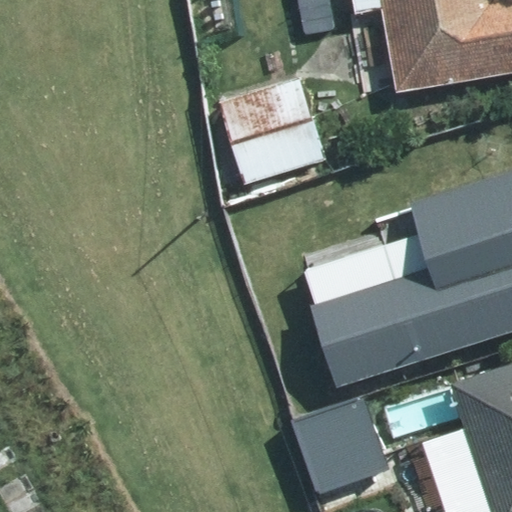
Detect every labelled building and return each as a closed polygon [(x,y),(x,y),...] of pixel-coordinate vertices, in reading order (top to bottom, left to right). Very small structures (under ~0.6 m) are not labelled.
[(398,4),(412,87),(511,69),(511,0),(367,0),(369,9),(398,4)] [(227,101),(250,178),(333,155),(311,78),(227,101)] [(424,223),(308,258),(348,387),(511,337),(511,171),(417,200),(424,223)] [(511,511),(511,365),(458,382),(500,511),(511,511)] [(372,397),(301,421),(323,491),(396,467),(372,397)]
